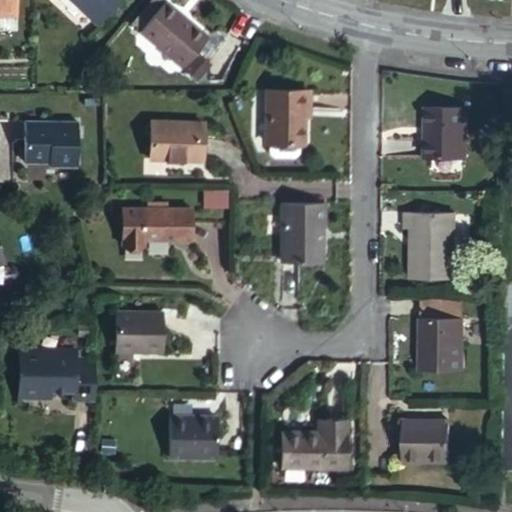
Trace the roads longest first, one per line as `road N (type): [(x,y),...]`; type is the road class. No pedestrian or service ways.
road 1 (residential): [(361,24),(359,346),(239,344)]
road 2 (residential): [(361,24),(511,42)]
